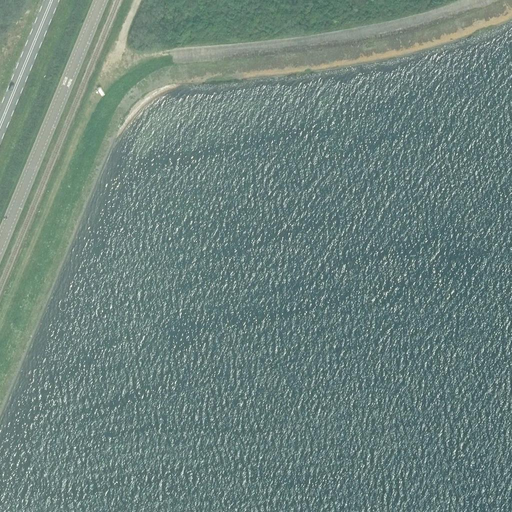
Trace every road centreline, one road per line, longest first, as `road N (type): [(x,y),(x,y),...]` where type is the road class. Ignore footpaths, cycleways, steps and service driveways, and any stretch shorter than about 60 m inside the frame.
road 1 (tertiary): [(0,242),(99,0)]
road 2 (primary): [(0,123),(50,0)]
